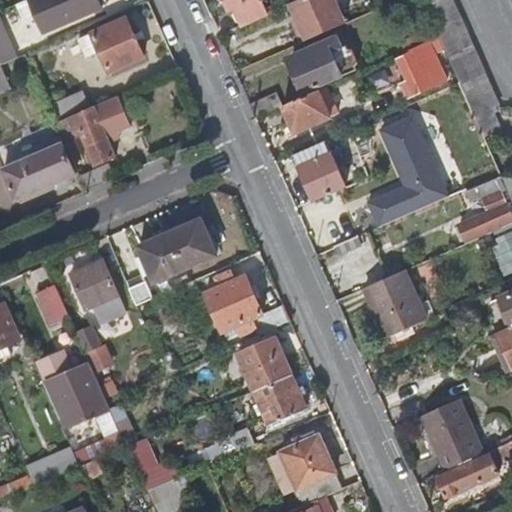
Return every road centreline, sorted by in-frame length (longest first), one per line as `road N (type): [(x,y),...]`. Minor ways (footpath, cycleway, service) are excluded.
road 1 (residential): [(401,511),(243,154)]
road 2 (residential): [(0,260),(243,154)]
road 3 (residential): [(243,154),(173,0)]
